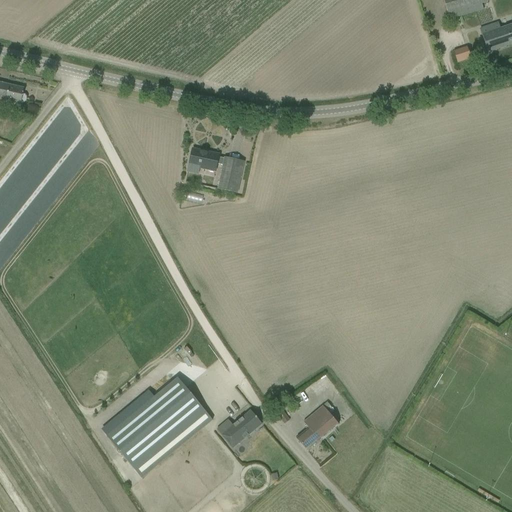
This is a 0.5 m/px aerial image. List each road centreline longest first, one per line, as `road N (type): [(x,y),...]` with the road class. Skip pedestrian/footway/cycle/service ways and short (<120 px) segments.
road 1 (tertiary): [(72,70),(249,110),(299,112),(511,69)]
road 2 (track): [(252,399),(120,179),(72,70)]
road 3 (unclassified): [(348,511),(252,399)]
